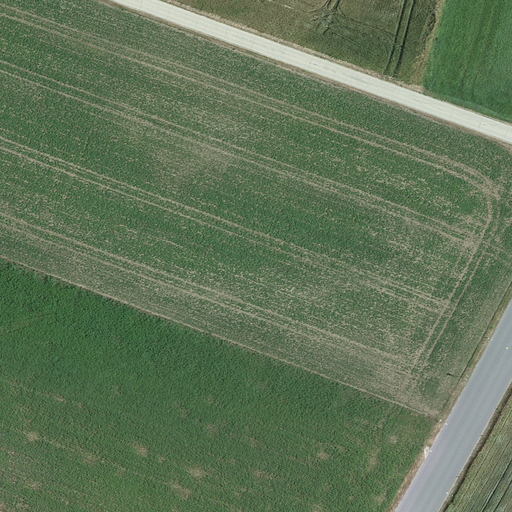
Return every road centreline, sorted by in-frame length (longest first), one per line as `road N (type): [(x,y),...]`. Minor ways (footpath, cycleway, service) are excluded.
road 1 (unclassified): [(511,137),(130,0)]
road 2 (tertiary): [(413,511),(511,338)]
